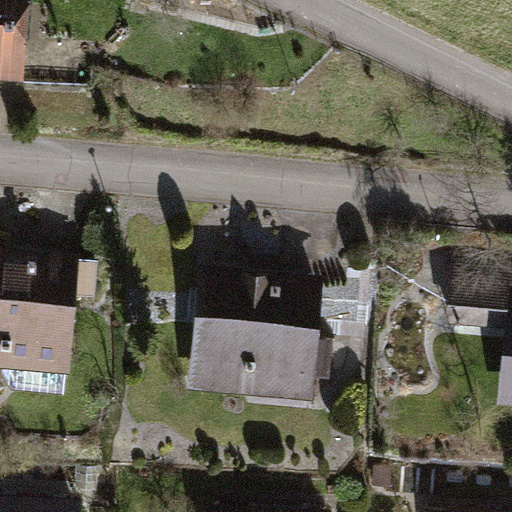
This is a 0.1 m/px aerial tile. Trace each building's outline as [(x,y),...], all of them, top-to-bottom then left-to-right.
[(0,0),(0,56),(18,58),(22,0),(0,0)] [(67,63),(98,32),(77,11),(46,42),(67,63)] [(79,243),(0,238),(0,360),(72,364),(79,243)] [(511,264),(461,260),(456,320),(510,325),(504,397),(511,397),(511,264)] [(315,266),(201,262),(196,389),(310,394),(315,266)] [(74,511),(75,492),(0,489),(0,511),(74,511)] [(325,511),(326,500),(214,498),(213,511),(325,511)]
